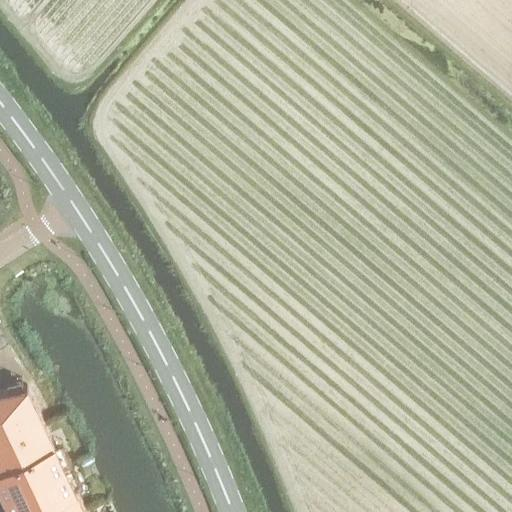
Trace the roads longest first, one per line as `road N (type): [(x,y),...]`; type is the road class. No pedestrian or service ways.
road 1 (tertiary): [(236,511),(165,356),(74,206)]
road 2 (tertiary): [(74,206),(0,105)]
